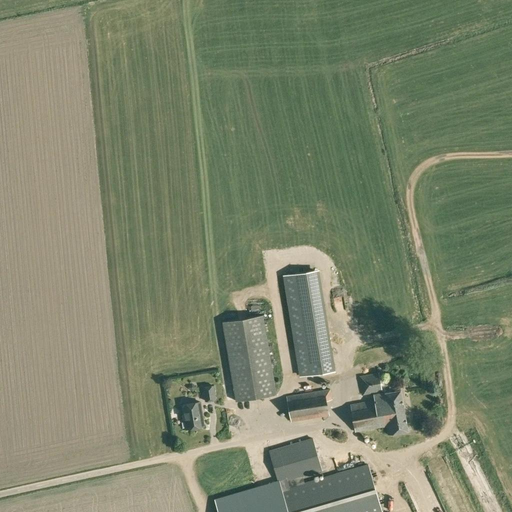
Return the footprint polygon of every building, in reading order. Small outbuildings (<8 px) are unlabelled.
[(301,376),(335,370),(318,269),(285,275),(301,376)] [(236,401),(276,394),(263,315),(223,321),(236,401)] [(363,395),(382,391),(378,373),(360,376),(363,395)] [(206,401),(216,399),(213,386),(203,387),(206,401)] [(291,421),(328,415),(326,400),(332,400),(330,389),(287,396),(291,421)] [(408,431),(400,390),(373,395),(375,400),(351,405),(355,432),(387,426),(388,435),(408,431)] [(186,429),(204,426),(200,402),(182,405),(186,429)] [(313,438),(269,451),(279,482),(214,501),(216,511),(381,511),(368,465),(304,483),(302,476),(322,470),(313,438)] [(367,444),(364,447),(374,459),(378,455),(367,444)]
